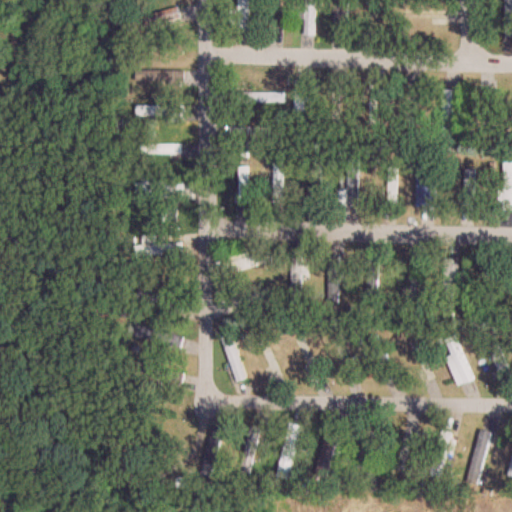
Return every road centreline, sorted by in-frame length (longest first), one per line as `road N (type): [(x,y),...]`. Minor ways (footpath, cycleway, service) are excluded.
road 1 (residential): [(205,0),(209,398)]
road 2 (residential): [(511,63),(206,56)]
road 3 (residential): [(511,236),(207,229)]
road 4 (residential): [(511,405),(209,398)]
